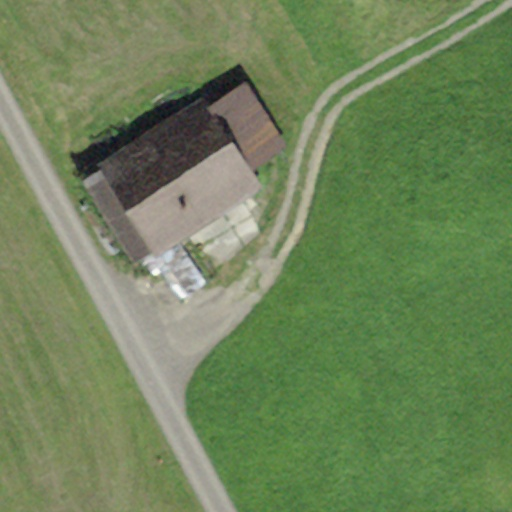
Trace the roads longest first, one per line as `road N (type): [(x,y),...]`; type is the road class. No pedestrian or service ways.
road 1 (track): [(496,0),(342,93),(301,182),(288,235),(250,290),(149,369)]
road 2 (residential): [(0,98),(220,511)]
